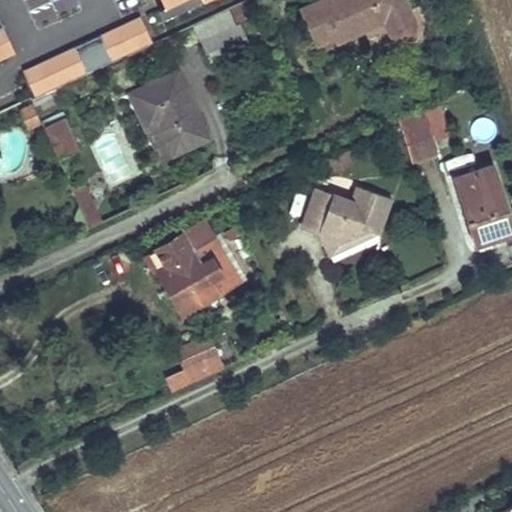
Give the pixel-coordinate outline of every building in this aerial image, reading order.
[(156,0),(161,13),(197,0),(156,0)] [(317,0),(301,8),(317,43),(333,36),(336,42),(383,20),(393,38),(402,41),(410,38),(415,34),(418,25),(405,0),(317,0)] [(111,57),(151,41),(140,14),(100,30),(111,57)] [(0,57),(14,51),(0,18),(0,57)] [(239,24),(202,41),(211,62),(249,46),(239,24)] [(86,64),(106,59),(101,38),(80,43),(86,64)] [(21,66),(31,93),(86,71),(75,44),(21,66)] [(178,71),(130,92),(146,127),(158,122),(173,152),(208,136),(178,71)] [(0,80),(0,98),(0,99),(8,86),(0,80)] [(16,108),(27,128),(41,121),(31,100),(16,108)] [(423,105),(399,117),(412,159),(437,151),(423,105)] [(66,115),(44,125),(59,157),(81,147),(66,115)] [(4,120),(0,122),(0,135),(10,131),(4,120)] [(158,122),(146,127),(161,158),(173,152),(158,122)] [(95,144),(111,182),(130,173),(113,136),(95,144)] [(347,140),(321,153),(327,166),(354,154),(347,140)] [(511,221),(494,163),(453,176),(473,244),(511,230),(511,221)] [(352,195),(316,182),(302,223),(319,229),(327,246),(371,224),(378,226),(380,225),(393,191),(357,179),(352,195)] [(84,182),(73,188),(91,227),(102,221),(84,182)] [(188,230),(149,251),(183,311),(239,280),(215,237),(205,220),(188,230)] [(329,250),(378,226),(371,224),(327,246),(329,250)] [(213,333),(224,362),(236,358),(225,329),(213,333)] [(207,337),(180,349),(189,366),(214,354),(207,337)] [(494,511),(511,511),(511,499),(492,507),(494,511)]
